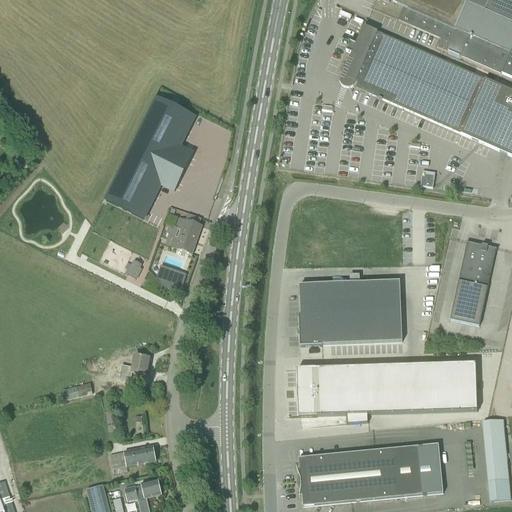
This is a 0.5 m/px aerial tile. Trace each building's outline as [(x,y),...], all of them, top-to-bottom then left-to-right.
[(437,49),(511,81),(511,0),(377,0),(372,12),(373,12),(373,11),(440,41),(437,49)] [(511,158),(511,92),(364,28),(356,47),(350,44),(349,44),(350,47),(348,51),(345,53),(346,53),(352,56),(340,83),(340,86),(342,88),(345,90),(348,91),(352,91),(353,89),(360,92),(382,102),(511,158)] [(195,118),(158,100),(106,203),(143,221),(161,186),(175,193),(193,157),(179,150),(195,118)] [(19,160),(26,169),(30,166),(22,157),(19,160)] [(432,174),(420,172),(418,184),(430,186),(432,174)] [(192,256),(202,228),(180,221),(177,229),(183,231),(179,242),(172,240),(169,248),(192,256)] [(466,244),(466,245),(467,245),(450,322),(479,329),(496,251),(497,252),(497,251),(488,249),(488,248),(482,246),(482,247),(466,244)] [(134,280),(139,270),(132,266),(127,277),(134,280)] [(176,293),(183,275),(161,267),(156,280),(164,288),(176,293)] [(402,344),(400,283),(299,287),(301,317),(299,318),(300,349),(322,348),(322,347),(402,344)] [(132,375),(146,377),(149,361),(135,358),(133,369),(121,367),(120,375),(115,374),(113,383),(131,386),(132,375)] [(476,365),(297,371),(299,419),(347,418),(348,427),(369,425),(368,417),(478,413),(476,365)] [(93,396),(91,385),(64,391),(67,403),(93,396)] [(443,495),(439,447),(299,460),(300,470),(298,471),(297,471),(300,481),(301,489),(299,499),(300,499),(300,498),(302,499),(303,509),(443,495)] [(127,470),(156,464),(153,449),(124,455),(110,457),(113,472),(127,469),(127,470)] [(509,482),(507,462),(486,464),(488,484),(490,504),(511,502),(509,482)] [(149,511),(147,501),(161,497),(158,482),(141,486),(141,488),(136,490),(135,489),(124,492),(127,504),(137,502),(139,511),(149,511)] [(0,511),(12,511),(3,485),(0,485),(0,511)] [(109,511),(103,488),(87,492),(91,511),(109,511)]
